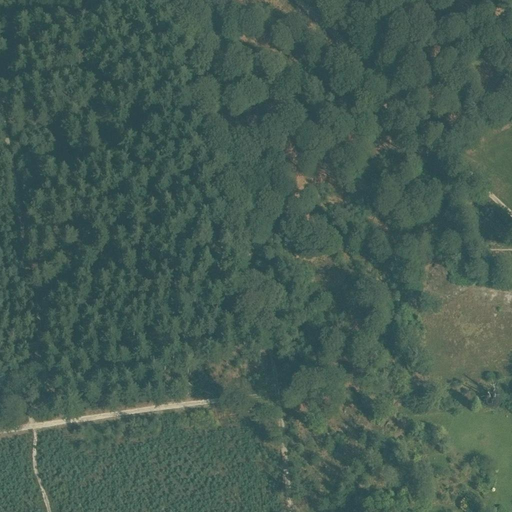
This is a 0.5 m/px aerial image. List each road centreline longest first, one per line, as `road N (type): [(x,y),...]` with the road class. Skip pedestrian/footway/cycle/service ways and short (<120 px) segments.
road 1 (track): [(174,0),(265,312),(276,394)]
road 2 (track): [(299,0),(375,66),(457,157)]
road 3 (unknown): [(48,511),(26,407),(28,316)]
road 4 (unknown): [(28,316),(0,139)]
road 5 (unknown): [(0,36),(53,42),(137,0)]
